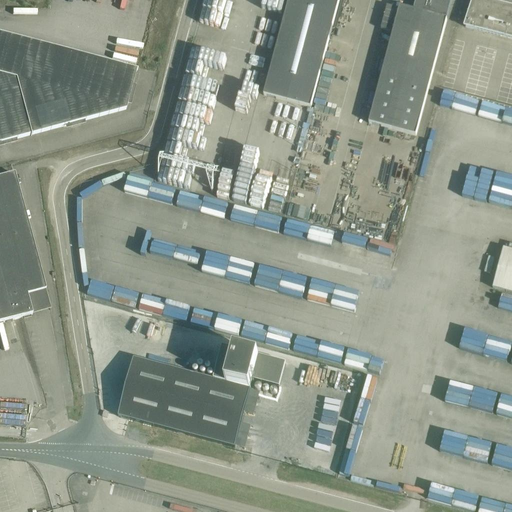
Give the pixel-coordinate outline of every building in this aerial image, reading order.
[(311,108),(339,0),(287,0),(262,95),(311,108)] [(416,136),(451,0),(415,0),(413,10),(399,7),(368,123),(416,136)] [(511,6),(487,0),(472,0),(469,9),(472,9),(471,12),(469,12),(465,27),(511,39),(511,6)] [(0,143),(126,110),(136,70),(0,34),(0,143)] [(413,203),(419,178),(414,177),(417,165),(422,167),(425,154),(389,145),(377,194),(413,203)] [(14,174),(0,178),(0,323),(32,315),(27,296),(45,291),(14,174)] [(356,229),(364,192),(323,183),(321,194),(300,189),(295,215),(356,229)] [(374,197),(366,226),(387,231),(394,202),(374,197)] [(511,293),(511,250),(503,249),(493,288),(511,293)] [(279,388),(285,363),(222,346),(213,380),(134,358),(127,383),(118,417),(235,448),(252,381),(279,388)] [(346,380),(307,370),(284,457),(323,467),(346,380)] [(247,451),(250,441),(241,439),(239,449),(247,451)] [(445,475),(440,498),(457,502),(462,479),(445,475)]
